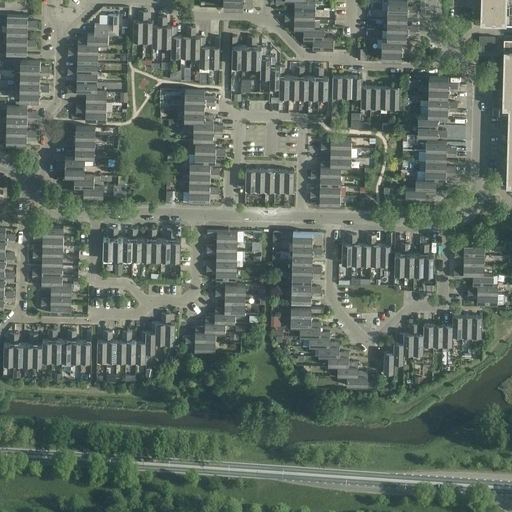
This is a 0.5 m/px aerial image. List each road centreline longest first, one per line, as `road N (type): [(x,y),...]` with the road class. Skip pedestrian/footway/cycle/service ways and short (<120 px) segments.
road 1 (primary): [(511,489),(0,455)]
road 2 (residential): [(440,221),(439,302),(409,306),(368,345),(329,298),(331,218)]
road 3 (residential): [(452,48),(418,68),(304,57),(265,18)]
road 4 (residential): [(228,214),(239,116),(224,102),(226,16)]
road 5 (residential): [(440,221),(462,213),(476,186),(477,82),(452,48)]
road 6 (residential): [(31,183),(73,212),(200,214)]
road 7 (residential): [(31,183),(45,169),(57,35)]
road 8 (residential): [(8,318),(84,322),(149,304)]
road 9 (residential): [(8,318),(20,304),(23,199),(31,183)]
road 10 (residential): [(149,304),(186,304),(196,293),(200,214)]
